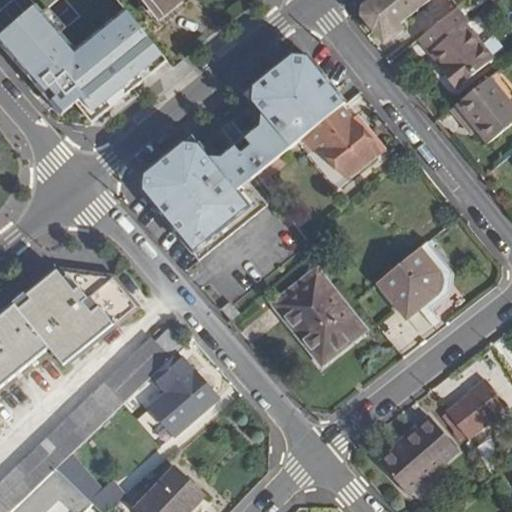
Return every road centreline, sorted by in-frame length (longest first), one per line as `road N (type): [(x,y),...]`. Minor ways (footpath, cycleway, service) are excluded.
road 1 (residential): [(318,457),(80,182)]
road 2 (residential): [(310,0),(511,245)]
road 3 (tertiary): [(80,182),(308,0)]
road 4 (residential): [(511,305),(318,457)]
road 5 (unknown): [(175,292),(0,454)]
road 6 (residential): [(80,182),(0,89)]
